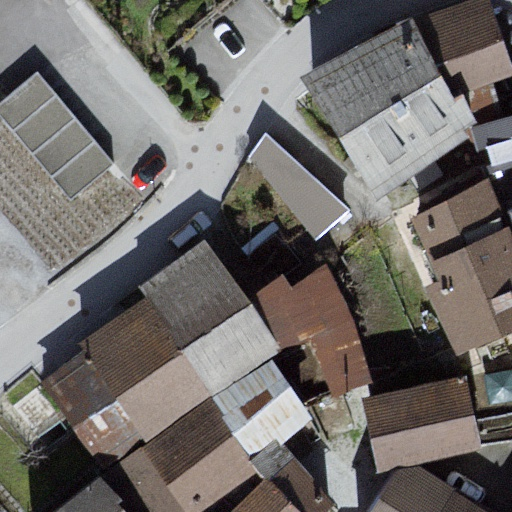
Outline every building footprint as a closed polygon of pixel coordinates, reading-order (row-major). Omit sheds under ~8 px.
[(477,0),(469,0),(407,18),(417,66),(447,90),(506,78),(477,0)] [(383,30),(288,78),(371,207),(464,166),(434,95),(383,30)] [(114,161),(35,69),(0,99),(0,114),(72,198),(111,164),(114,161)] [(511,118),(466,132),(511,266),(511,118)] [(272,121),(245,146),(318,226),(345,201),(272,121)] [(511,283),(473,179),(393,217),(438,358),(511,323),(511,283)] [(196,254),(67,345),(130,443),(250,362),(268,350),(196,254)] [(201,511),(302,423),(250,362),(130,443),(178,511),(201,511)] [(457,380),(349,396),(367,475),(383,471),(410,465),(473,452),(457,380)] [(475,511),(410,465),(383,471),(357,511),(475,511)] [(117,511),(87,472),(30,511),(117,511)] [(282,511),(247,477),(209,511),(282,511)]
